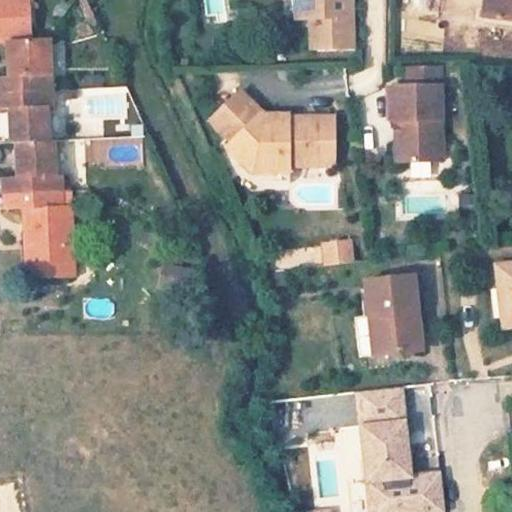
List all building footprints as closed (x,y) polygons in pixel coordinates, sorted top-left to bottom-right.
[(0,0),(0,41),(6,41),(30,41),(28,0),(0,0)] [(304,17),(304,0),(295,0),(295,17),(304,17)] [(304,0),(304,17),(309,16),(309,47),(351,48),(351,0),(304,0)] [(406,0),(406,5),(429,9),(430,0),(406,0)] [(477,0),(475,17),(493,20),(496,0),(477,0)] [(511,0),(496,0),(493,20),(511,22),(511,0)] [(0,94),(50,92),(48,40),(30,41),(6,41),(7,78),(0,78),(0,94)] [(403,81),(440,82),(440,65),(404,64),(403,81)] [(439,87),(389,89),(390,123),(394,123),(399,128),(400,136),(394,142),(395,164),(431,163),(431,144),(434,140),(440,140),(439,87)] [(14,144),(46,142),(46,108),(51,108),(50,92),(0,94),(0,110),(9,111),(10,144),(14,144)] [(237,93),(207,123),(230,144),(225,149),(250,174),(263,161),(285,161),(285,167),(331,167),(331,120),(277,120),(277,117),(262,117),(237,93)] [(440,162),(440,140),(434,140),(431,144),(431,163),(440,162)] [(46,142),(14,144),(16,179),(1,179),(2,185),(2,195),(59,192),(59,176),(54,176),(52,142),(46,142)] [(285,161),(263,161),(250,174),(285,174),(285,167),(285,161)] [(61,209),(59,192),(2,195),(2,204),(3,211),(21,211),(25,281),(73,278),(70,208),(61,209)] [(344,243),(319,246),(321,267),(347,264),(344,243)] [(511,265),(494,267),(501,328),(511,326),(511,265)] [(377,319),(382,356),(420,351),(411,278),(363,283),(367,320),(377,319)] [(372,357),(382,356),(377,319),(367,320),(372,357)] [(360,429),(365,482),(408,477),(402,424),(360,429)]
